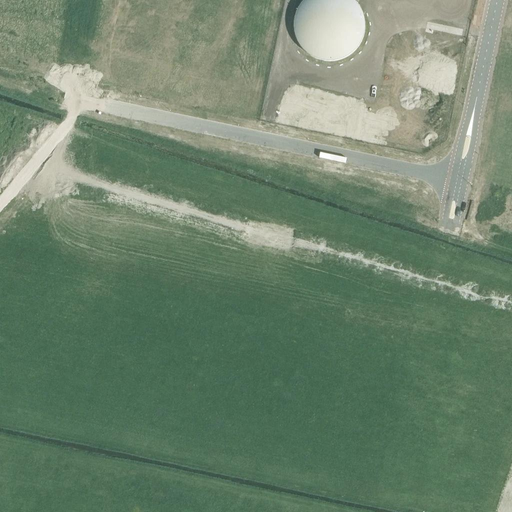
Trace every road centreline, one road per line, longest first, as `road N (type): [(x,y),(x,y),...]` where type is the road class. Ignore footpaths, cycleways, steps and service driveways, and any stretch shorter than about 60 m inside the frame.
road 1 (unclassified): [(96,102),(450,182)]
road 2 (tertiary): [(388,511),(447,238)]
road 3 (unclassified): [(498,0),(471,124)]
